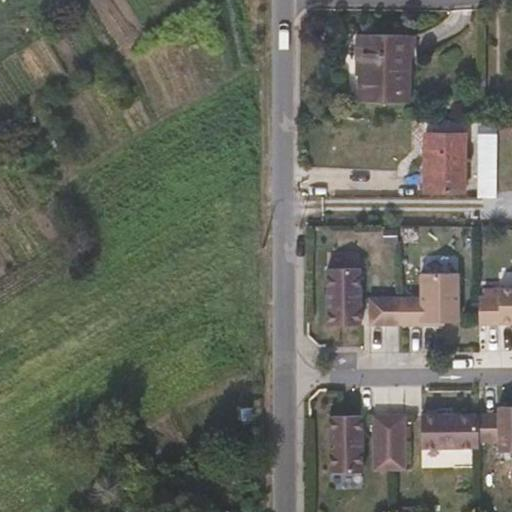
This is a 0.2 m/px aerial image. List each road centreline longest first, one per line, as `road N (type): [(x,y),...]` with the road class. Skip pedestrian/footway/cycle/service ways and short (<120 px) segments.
road 1 (residential): [(284,0),(285,382)]
road 2 (residential): [(285,382),(511,378)]
road 3 (residential): [(285,382),(285,511)]
